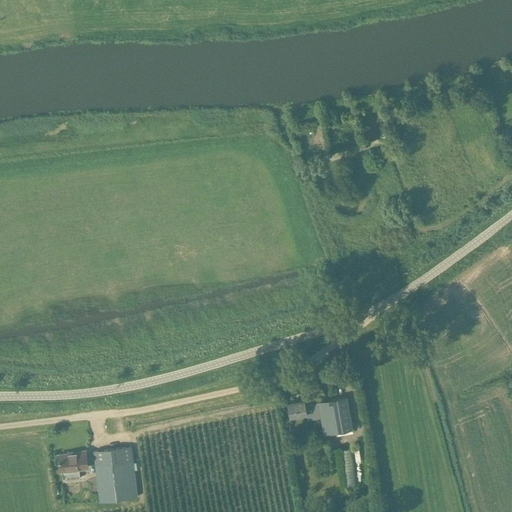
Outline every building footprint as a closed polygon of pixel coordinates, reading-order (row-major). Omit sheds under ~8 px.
[(317,402),(318,402),(319,411),(323,434),(335,432),(336,436),(353,433),(352,429),(346,396),(317,402)] [(290,417),(319,411),(318,402),(305,404),(304,399),(288,402),(290,417)] [(131,446),(94,451),(100,501),(137,497),(131,446)] [(354,447),(338,449),(343,488),(359,485),(354,447)] [(79,478),(79,468),(88,467),(86,452),(58,456),(60,470),(66,469),(67,479),(79,478)]
